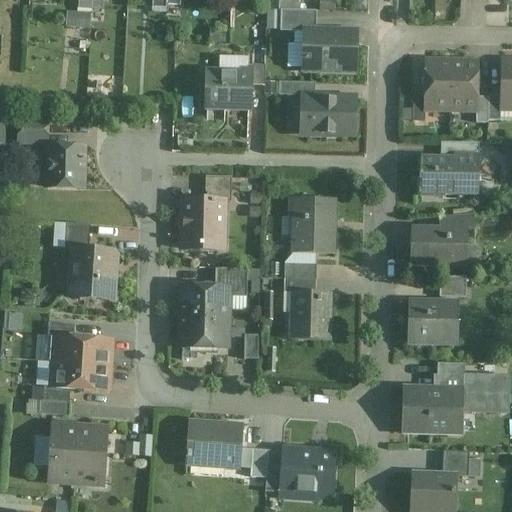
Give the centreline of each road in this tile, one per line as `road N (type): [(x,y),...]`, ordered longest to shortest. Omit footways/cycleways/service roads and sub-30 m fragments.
road 1 (residential): [(135,159),(143,196),(144,359),(159,382),(373,403)]
road 2 (residential): [(373,403),(385,38)]
road 3 (residential): [(511,39),(385,38)]
